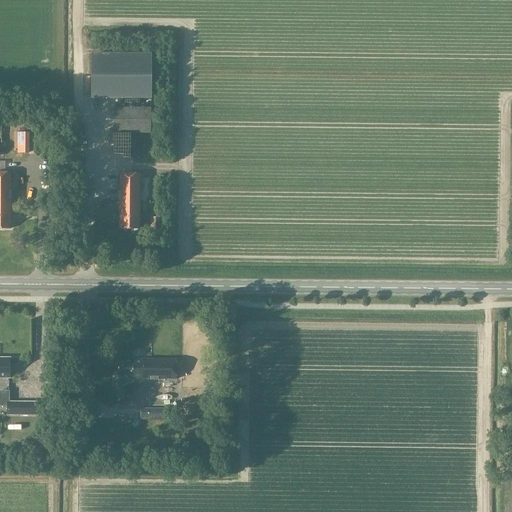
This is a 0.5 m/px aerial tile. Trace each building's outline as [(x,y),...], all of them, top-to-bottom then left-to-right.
[(150,96),(150,56),(89,56),(89,96),(150,96)] [(113,108),(113,133),(151,133),(151,108),(113,108)] [(29,153),(29,132),(17,132),(17,153),(29,153)] [(0,228),(10,229),(11,173),(0,172),(0,228)] [(139,174),(119,173),(119,229),(139,230),(139,174)] [(0,377),(9,378),(9,358),(0,357),(0,377)] [(176,359),(132,358),(132,361),(118,361),(118,375),(128,376),(128,378),(176,379),(176,359)] [(38,402),(8,402),(7,415),(37,415),(38,402)] [(167,420),(167,408),(140,408),(140,420),(167,420)]
